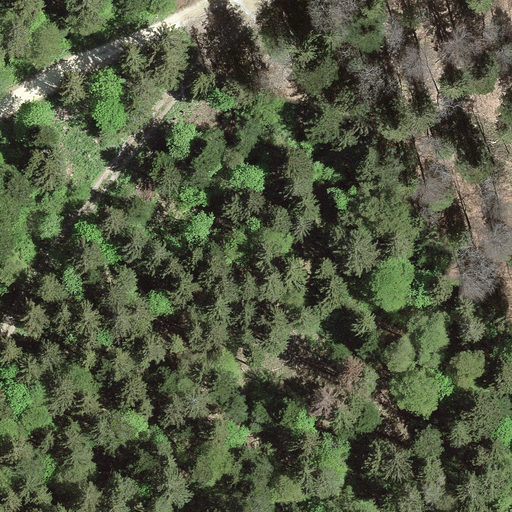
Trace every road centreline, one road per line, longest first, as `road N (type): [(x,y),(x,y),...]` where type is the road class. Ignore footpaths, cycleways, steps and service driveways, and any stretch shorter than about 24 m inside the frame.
road 1 (track): [(0,328),(174,87),(248,0)]
road 2 (track): [(0,123),(127,31),(204,0)]
